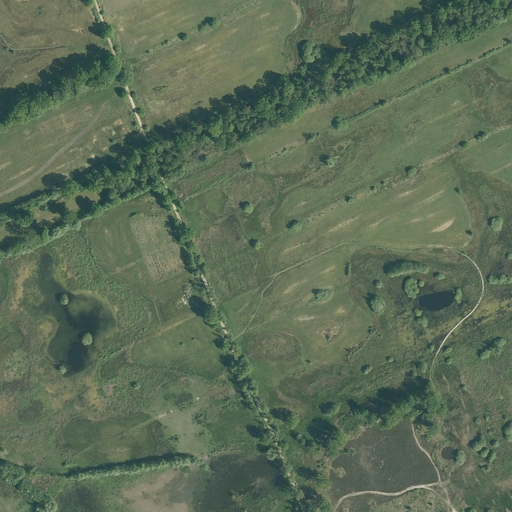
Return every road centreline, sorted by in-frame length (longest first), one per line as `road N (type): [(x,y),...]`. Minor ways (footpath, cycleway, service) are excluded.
road 1 (track): [(113,51),(229,342)]
road 2 (track): [(229,342),(303,511)]
